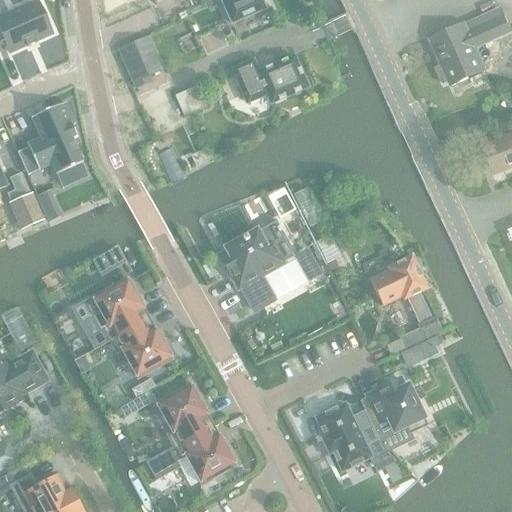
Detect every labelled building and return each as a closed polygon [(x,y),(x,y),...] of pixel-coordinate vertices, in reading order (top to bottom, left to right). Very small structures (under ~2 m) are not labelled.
[(266,8),(265,4),(262,0),(227,0),(223,2),(233,23),(266,8)] [(0,42),(4,41),(10,54),(51,35),(37,2),(0,18),(0,42)] [(186,11),(178,14),(181,21),(188,18),(186,11)] [(442,67),(437,70),(444,84),(449,82),(451,87),(484,72),(474,51),(511,34),(503,17),(466,34),(463,27),(430,41),(442,67)] [(149,37),(117,51),(132,85),(134,90),(152,82),(150,77),(164,71),(149,37)] [(308,89),(294,58),(259,74),(253,62),(232,71),(248,105),(267,96),(271,105),(308,89)] [(28,148),(17,153),(27,177),(52,166),(56,176),(82,164),(71,139),(76,137),(72,127),(74,126),(67,108),(65,104),(61,105),(31,119),(40,139),(27,145),(28,148)] [(511,169),(511,136),(482,147),(493,177),(511,169)] [(207,149),(190,157),(196,168),(212,160),(207,149)] [(21,174),(9,179),(19,200),(10,205),(14,214),(22,211),(29,227),(43,221),(31,195),(30,195),(21,174)] [(305,190),(293,196),(310,228),(321,223),(305,190)] [(49,191),(37,197),(49,223),(62,217),(49,191)] [(227,253),(219,257),(231,279),(232,279),(238,290),(241,288),(254,312),(273,301),(260,278),(284,264),(295,258),(295,257),(276,221),(256,232),(225,249),(227,253)] [(116,250),(94,262),(101,276),(124,263),(116,250)] [(295,257),(295,258),(309,282),(320,275),(307,251),(295,257)] [(373,282),(372,283),(380,298),(384,307),(401,299),(403,302),(407,300),(419,324),(417,325),(419,330),(437,322),(435,317),(432,319),(420,293),(427,290),(411,258),(387,270),(389,274),(373,282)] [(95,300),(76,311),(97,349),(109,342),(149,320),(143,308),(141,309),(135,299),(138,297),(130,283),(127,285),(126,283),(95,300)] [(149,320),(109,342),(116,355),(123,351),(137,377),(169,359),(168,357),(171,355),(163,341),(160,343),(154,333),(156,332),(149,320)] [(418,330),(399,339),(400,340),(405,351),(424,342),(418,330)] [(437,337),(400,355),(407,369),(437,354),(434,348),(441,345),(437,337)] [(0,411),(15,404),(14,403),(25,397),(23,394),(46,382),(31,354),(9,367),(7,364),(0,350),(0,411)] [(367,397),(359,401),(364,412),(378,441),(388,453),(389,453),(414,441),(411,434),(427,426),(408,386),(404,388),(400,380),(378,391),(367,397)] [(189,390),(160,406),(174,431),(167,435),(174,448),(212,426),(206,414),(204,415),(198,404),(200,402),(194,391),(191,392),(189,390)] [(345,405),(315,420),(325,439),(321,440),(329,456),(332,454),(342,473),(369,459),(376,473),(397,462),(389,453),(388,453),(380,444),(378,441),(364,412),(351,418),(345,405)] [(173,448),(146,463),(156,481),(179,468),(176,462),(187,457),(189,461),(201,483),(233,465),(231,463),(235,461),(227,447),(224,449),(218,439),(220,438),(213,426),(212,426),(174,448),(173,448)] [(0,449),(0,472),(14,464),(5,447),(0,449)] [(9,474),(4,478),(9,487),(31,475),(26,466),(9,474)] [(31,475),(9,487),(22,511),(61,511),(77,503),(68,488),(65,489),(58,476),(37,487),(31,475)] [(81,511),(77,503),(61,511),(81,511)]
